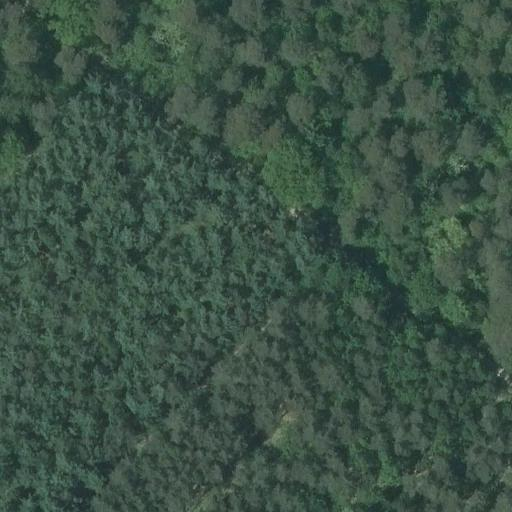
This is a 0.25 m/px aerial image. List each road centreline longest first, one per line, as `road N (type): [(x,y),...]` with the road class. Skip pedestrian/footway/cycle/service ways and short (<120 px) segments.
road 1 (track): [(331,238),(18,0)]
road 2 (track): [(511,377),(331,238)]
road 3 (track): [(222,0),(128,77)]
